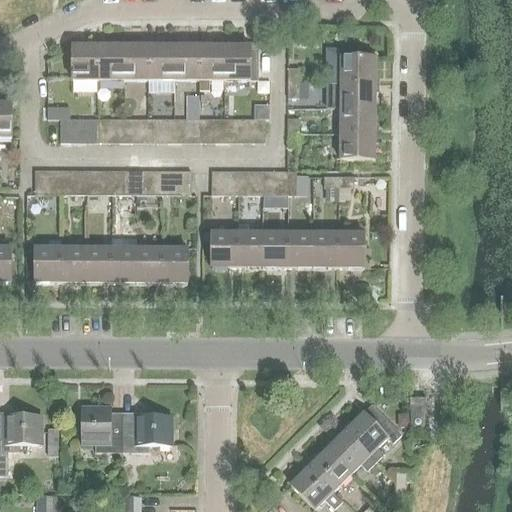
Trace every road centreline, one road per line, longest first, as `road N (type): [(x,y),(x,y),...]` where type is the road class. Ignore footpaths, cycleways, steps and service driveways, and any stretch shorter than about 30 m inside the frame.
road 1 (residential): [(412,9),(98,10),(0,50)]
road 2 (residential): [(410,356),(412,9)]
road 3 (tertiary): [(216,355),(0,353)]
road 4 (tertiary): [(410,356),(216,355)]
road 5 (residential): [(215,511),(216,355)]
